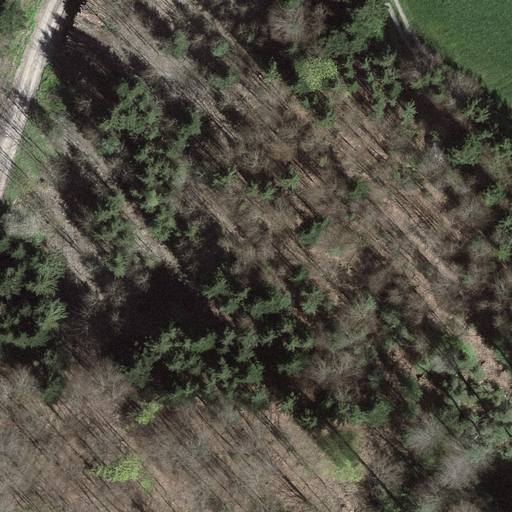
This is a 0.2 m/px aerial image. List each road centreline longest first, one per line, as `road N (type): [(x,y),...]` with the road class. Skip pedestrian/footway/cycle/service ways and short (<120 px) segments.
road 1 (track): [(58,0),(0,189)]
road 2 (track): [(511,139),(409,52),(388,0)]
